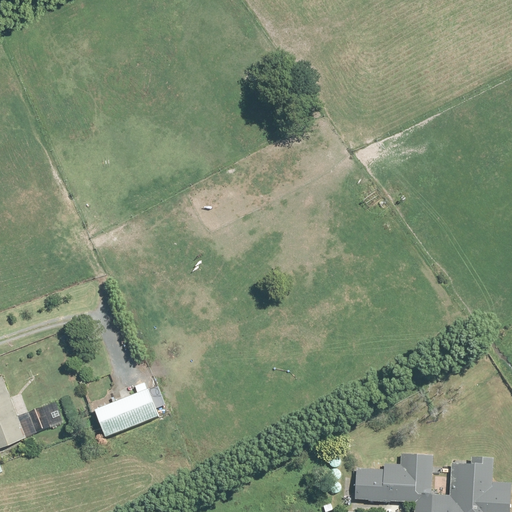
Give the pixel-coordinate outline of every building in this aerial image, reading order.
[(356,188),(369,208),(382,199),(369,179),(356,188)] [(0,449),(27,439),(3,379),(0,379),(0,449)] [(133,428),(160,418),(149,390),(96,411),(107,438),(133,428)] [(18,417),(27,439),(66,424),(58,402),(18,417)] [(385,471),(357,469),(356,500),(416,503),(415,511),(510,511),(511,487),(511,483),(493,482),(494,460),(472,459),(472,466),(452,465),(450,496),(432,496),(434,457),(402,455),(401,466),(385,465),(385,471)]
